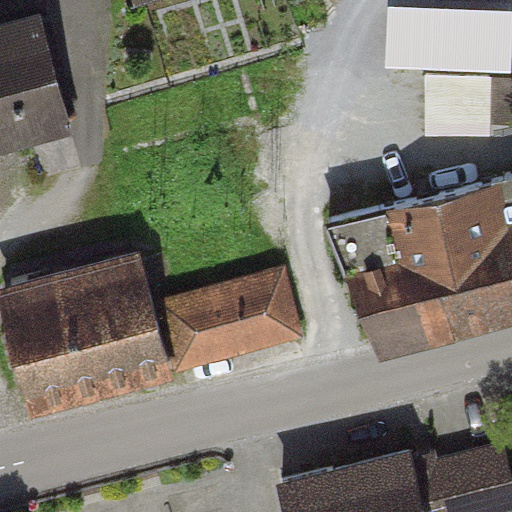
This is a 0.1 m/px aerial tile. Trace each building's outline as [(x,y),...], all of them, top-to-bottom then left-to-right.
[(0,148),(65,135),(42,24),(0,32),(0,148)] [(495,129),(496,85),(433,84),(431,127),(495,129)] [(511,180),(332,225),(364,353),(511,316),(511,180)] [(3,292),(32,411),(309,343),(290,267),(154,300),(144,258),(3,292)] [(407,453),(279,484),(286,511),(511,511),(511,472),(506,450),(412,473),(407,453)]
